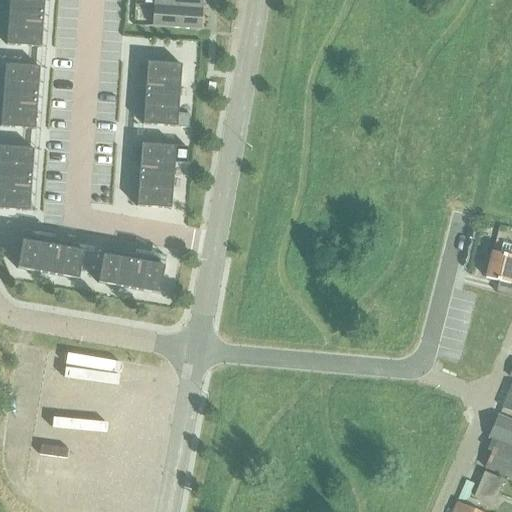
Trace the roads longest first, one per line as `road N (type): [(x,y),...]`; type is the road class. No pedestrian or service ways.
road 1 (residential): [(422,371),(511,18)]
road 2 (residential): [(196,346),(259,0)]
road 3 (residential): [(422,371),(196,346)]
road 4 (residential): [(196,346),(29,321),(0,306)]
road 5 (residential): [(169,511),(196,346)]
